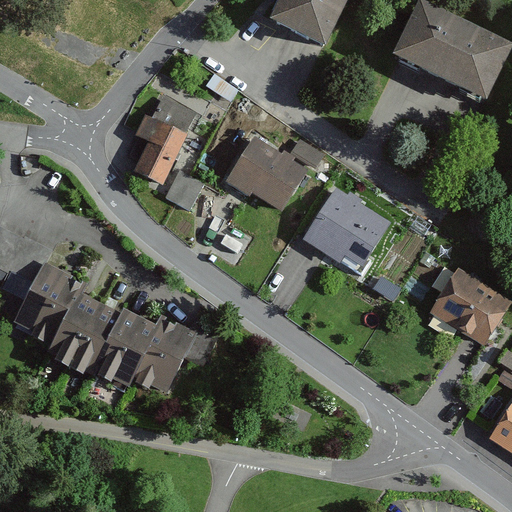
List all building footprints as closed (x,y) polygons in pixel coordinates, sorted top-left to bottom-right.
[(356,0),(289,0),(277,29),(332,54),(356,0)] [(511,68),(511,51),(424,9),(398,64),(492,109),(511,68)] [(239,92),(215,77),(207,89),(231,104),(239,92)] [(137,178),(166,192),(190,141),(187,140),(196,120),(163,105),(153,126),(147,123),(138,143),(151,149),(137,178)] [(258,199),(284,216),(321,159),(300,146),(292,159),(286,155),(284,159),(257,142),(228,186),(255,203),(258,199)] [(203,186),(180,174),(166,200),(189,213),(203,186)] [(349,262),(366,271),(393,226),(337,193),(306,245),(345,269),(349,262)] [(38,285),(46,268),(53,253),(24,238),(22,242),(0,230),(0,282),(4,284),(8,276),(10,277),(12,272),(38,285)] [(72,280),(46,268),(38,285),(17,329),(38,339),(36,344),(55,353),(51,360),(62,365),(61,369),(87,381),(89,377),(116,389),(117,385),(133,392),(136,385),(170,401),(187,363),(199,337),(189,332),(162,320),(158,329),(126,314),(124,318),(84,299),(88,292),(70,284),(72,280)] [(433,318),(485,353),(511,313),(511,308),(463,275),(433,318)] [(194,319),(189,332),(199,337),(187,363),(202,371),(219,337),(194,319)] [(511,356),(508,353),(500,365),(506,369),(511,373),(511,356)] [(511,389),(511,373),(506,369),(498,382),(511,391),(511,389)] [(511,414),(492,447),(511,458),(511,414)]
